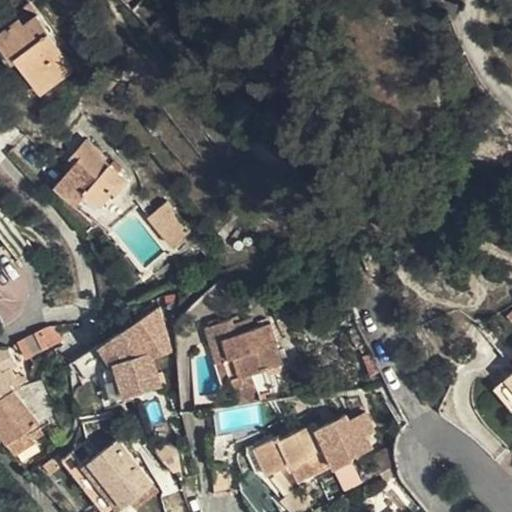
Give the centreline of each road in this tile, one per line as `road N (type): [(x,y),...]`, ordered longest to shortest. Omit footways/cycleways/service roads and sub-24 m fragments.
road 1 (track): [(117,0),(334,208),(367,289)]
road 2 (unknown): [(0,357),(85,306),(93,292),(77,249),(0,142)]
road 3 (residential): [(511,511),(481,471),(427,429),(416,464),(455,511)]
